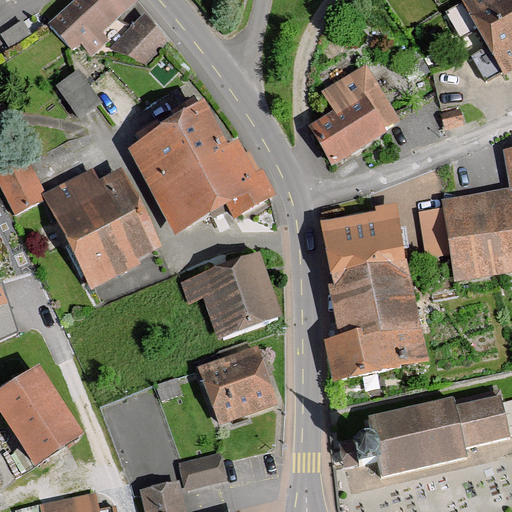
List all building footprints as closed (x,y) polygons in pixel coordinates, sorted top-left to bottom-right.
[(133,0),(78,0),(49,27),(78,58),(137,3),(133,0)] [(511,0),(466,0),(459,5),(499,77),(511,69),(511,0)] [(311,133),(333,166),(402,120),(364,63),(317,94),(333,118),(311,133)] [(81,115),(104,101),(83,67),(60,82),(81,115)] [(197,110),(121,151),(166,234),(241,194),(197,110)] [(507,194),(438,202),(448,283),(511,275),(511,154),(503,156),(507,194)] [(99,167),(40,200),(88,285),(147,253),(99,167)] [(333,380),(428,361),(397,206),(321,220),(338,335),(326,338),(333,380)] [(278,317),(255,257),(180,284),(187,304),(199,300),(214,341),(278,317)] [(271,409),(249,353),(192,375),(214,431),(271,409)] [(31,366),(0,385),(0,426),(26,467),(76,434),(31,366)] [(497,393),(361,421),(373,481),(462,462),(459,450),(505,441),(503,435),(511,433),(511,402),(499,405),(497,393)] [(144,511),(238,511),(238,510),(227,511),(180,511),(176,487),(141,495),(144,511)] [(36,511),(115,511),(111,492),(36,507),(36,511)]
